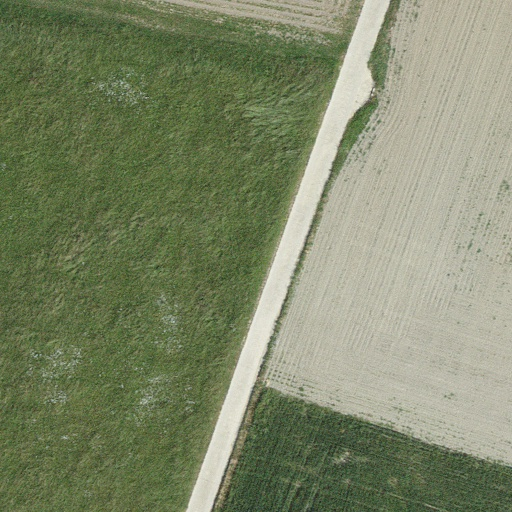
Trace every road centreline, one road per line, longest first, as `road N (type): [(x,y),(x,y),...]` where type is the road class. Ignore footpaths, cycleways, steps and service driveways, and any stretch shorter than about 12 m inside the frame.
road 1 (track): [(195,511),(372,0)]
road 2 (track): [(351,59),(40,0)]
